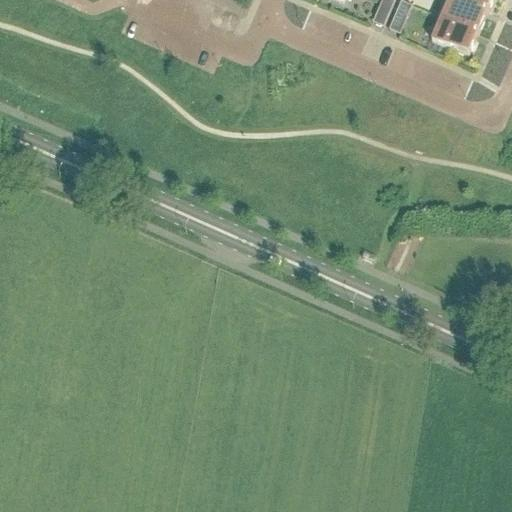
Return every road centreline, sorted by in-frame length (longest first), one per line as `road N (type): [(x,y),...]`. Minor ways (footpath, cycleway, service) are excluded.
road 1 (secondary): [(511,363),(0,134)]
road 2 (residential): [(511,84),(497,116),(483,120),(262,25)]
road 3 (residential): [(134,5),(236,50),(253,44),(262,25)]
